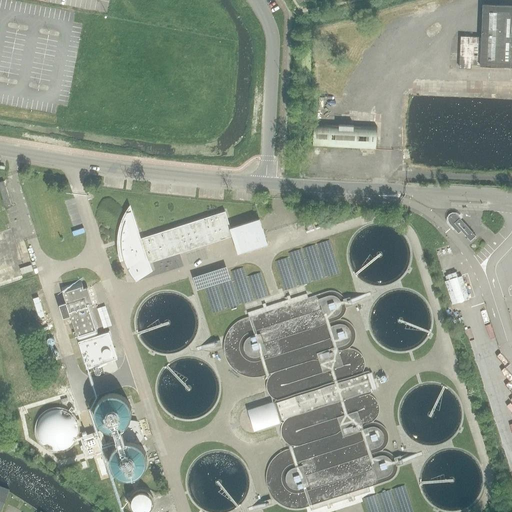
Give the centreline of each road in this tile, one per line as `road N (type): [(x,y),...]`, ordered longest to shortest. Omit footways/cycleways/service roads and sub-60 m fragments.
road 1 (unclassified): [(265,184),(0,149)]
road 2 (unclassified): [(265,184),(273,48),(254,0)]
